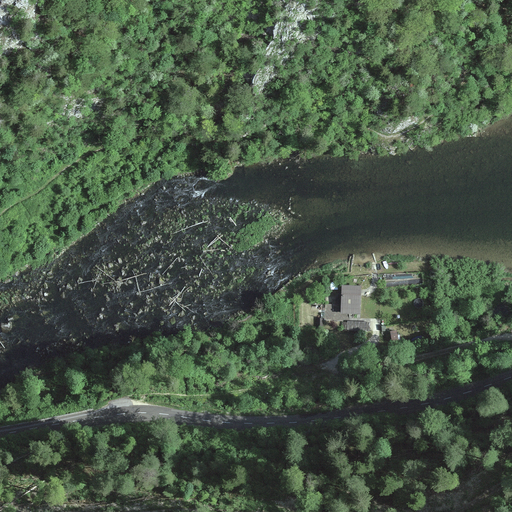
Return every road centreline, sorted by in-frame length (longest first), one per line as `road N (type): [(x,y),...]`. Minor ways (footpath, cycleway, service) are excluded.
road 1 (secondary): [(511,377),(324,419),(233,422),(129,412),(0,433)]
road 2 (track): [(372,319),(367,341),(329,361),(330,371),(344,377),(511,337)]
